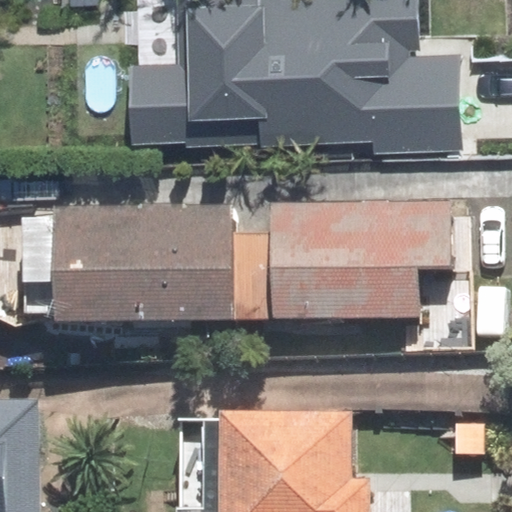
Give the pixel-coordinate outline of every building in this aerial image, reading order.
[(176,0),(177,69),(136,69),(137,145),(362,143),(362,152),(461,151),(461,68),(419,68),(418,0),(176,0)] [(454,216),(276,221),(278,331),(413,328),(412,283),(456,282),(454,216)] [(224,221),(51,229),(57,341),(229,333),(224,221)] [(0,511),(52,511),(49,428),(0,429),(0,511)] [(349,437),(221,436),(220,511),(364,511),(364,496),(348,495),(349,437)]
